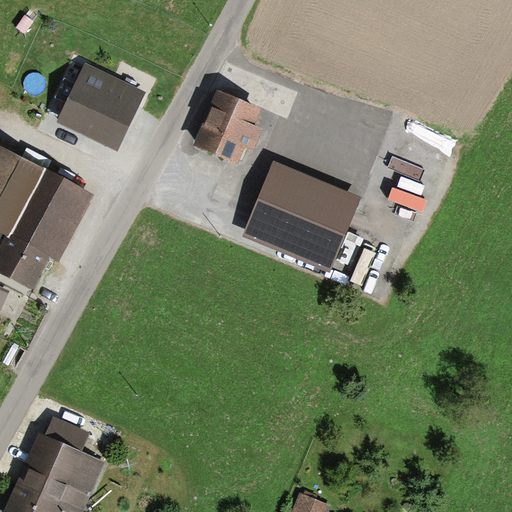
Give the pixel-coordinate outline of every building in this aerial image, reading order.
[(72,86),(51,130),(106,157),(128,113),(72,86)] [(214,97),(192,144),(235,164),(257,117),(214,97)] [(78,198),(0,155),(0,234),(4,236),(0,242),(0,300),(11,281),(27,290),(78,198)] [(349,201),(268,167),(240,234),(321,268),(349,201)] [(395,191),(390,204),(427,219),(432,206),(395,191)] [(49,420),(5,511),(55,511),(58,508),(67,511),(74,511),(96,465),(73,454),(81,436),(49,420)] [(299,498),(291,511),(322,511),(324,511),(299,498)]
